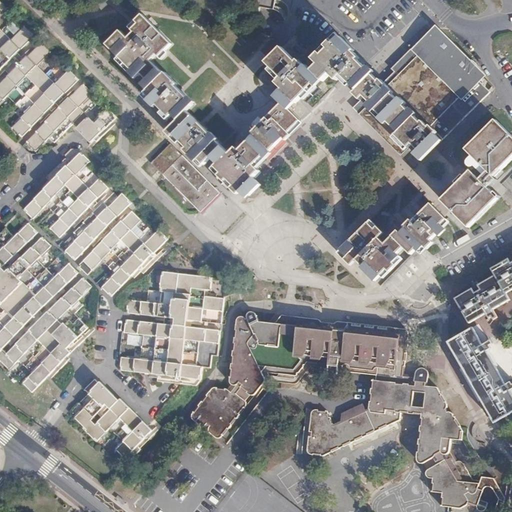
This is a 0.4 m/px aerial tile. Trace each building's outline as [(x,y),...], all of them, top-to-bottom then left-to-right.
[(275,0),(221,0),(261,8),(274,10),(275,0)] [(148,80),(143,85),(150,92),(154,96),(151,99),(161,108),(165,104),(168,108),(170,107),(176,113),(174,115),(179,120),(188,111),(194,104),(183,93),(180,90),(176,86),(178,85),(166,73),(164,75),(151,61),(157,55),(159,57),(168,48),(172,44),(145,17),(138,23),(143,28),(137,34),(134,32),(128,39),(120,31),(109,42),(115,49),(113,51),(139,77),(141,74),(148,80)] [(2,30),(0,32),(0,70),(35,35),(25,25),(24,26),(11,39),(2,30)] [(482,76),(436,31),(384,83),(388,86),(421,53),(463,94),(428,129),(441,142),(446,137),(491,92),(478,80),(482,76)] [(342,75),(352,85),(367,70),(357,60),(359,58),(354,52),(355,51),(340,36),(316,61),(319,64),(312,71),(307,65),(306,67),(299,60),(298,61),(282,47),(267,62),(273,68),(281,60),(286,65),(279,72),(283,76),(277,83),(283,89),(276,97),(282,102),(287,107),(293,101),(295,104),(302,98),(307,103),(321,90),(315,85),(320,79),(323,82),(331,74),(337,80),(342,75)] [(52,52),(42,42),(0,83),(0,103),(8,95),(17,105),(47,75),(38,65),(50,54),(52,52)] [(381,80),(379,82),(373,75),(358,90),(354,94),(367,107),(360,114),(401,156),(409,148),(413,144),(419,150),(415,154),(422,161),(426,157),(441,142),(428,129),(463,94),(421,53),(388,86),(384,83),(381,80)] [(47,75),(17,105),(26,114),(12,128),(13,129),(14,129),(22,137),(79,80),(69,69),(68,71),(56,83),(47,75)] [(94,94),(84,84),(26,141),(34,150),(35,152),(49,137),(54,142),(74,123),(85,133),(84,135),(86,137),(87,136),(91,140),(90,141),(91,142),(117,117),(107,107),(105,108),(93,120),(80,107),(91,96),(92,95),(94,94)] [(223,146),(200,123),(188,111),(179,120),(169,130),(187,148),(189,146),(194,151),(192,153),(205,165),(212,158),(218,164),(216,167),(222,173),(217,178),(226,188),(230,191),(235,186),(241,192),(244,190),(255,178),(254,178),(261,171),(255,166),(251,162),(256,157),(260,161),(270,151),(255,136),(243,148),(249,154),(246,157),(240,151),(237,147),(231,154),(223,146)] [(252,133),(255,136),(270,151),(283,138),(286,141),(291,135),(288,133),(277,121),(280,118),(273,111),(252,133)] [(489,172),(481,181),(471,171),(465,178),(463,176),(461,174),(453,182),(457,186),(442,201),(468,226),(466,227),(468,229),(470,228),(501,197),(497,192),(495,194),(490,189),(498,180),(502,184),(510,177),(502,170),(510,162),(511,160),(511,135),(509,133),(497,120),(467,150),(476,159),(489,172)] [(221,193),(176,149),(171,144),(152,163),(201,213),(221,193)] [(74,145),(65,155),(66,157),(46,177),(51,182),(24,209),(32,217),(32,218),(33,219),(47,205),(54,212),(94,172),(87,165),(91,161),(85,155),(74,145)] [(110,188),(94,172),(54,212),(60,218),(50,229),(51,230),(52,229),(60,237),(110,188)] [(75,260),(132,202),(123,193),(109,207),(104,202),(74,232),(79,237),(65,251),(66,252),(67,252),(75,260)] [(417,250),(423,244),(425,247),(432,240),(430,238),(436,232),(438,234),(445,227),(443,226),(441,224),(447,219),(431,203),(424,211),(428,214),(399,243),(393,236),(385,244),(379,250),(373,244),(379,238),(381,236),(380,234),(368,223),(354,237),(341,250),(354,264),(357,260),(363,266),(362,267),(376,281),(400,257),(395,252),(402,245),(411,253),(416,248),(417,250)] [(102,260),(109,267),(139,237),(132,230),(142,220),(132,211),(83,261),(91,269),(92,270),(102,260)] [(0,269),(38,232),(29,224),(30,224),(29,222),(14,237),(6,229),(7,229),(6,228),(0,233),(0,269)] [(111,296),(168,238),(159,229),(157,231),(158,231),(146,243),(139,237),(109,267),(116,273),(102,287),(103,289),(104,288),(111,296)] [(0,315),(47,269),(38,260),(52,246),(50,244),(50,245),(42,237),(0,279),(0,315)] [(474,291),(457,301),(462,310),(468,320),(485,311),(489,317),(492,315),(493,317),(496,315),(493,309),(510,299),(502,286),(508,283),(511,290),(511,289),(511,256),(497,265),(502,273),(497,276),(496,275),(472,288),(474,291)] [(24,365),(75,314),(84,305),(79,300),(93,286),(92,285),(91,286),(83,278),(7,353),(3,348),(78,273),(70,265),(71,264),(69,263),(55,277),(47,269),(0,315),(0,361),(8,369),(9,370),(20,360),(23,363),(23,364),(24,365)] [(502,273),(497,265),(492,268),(496,275),(497,276),(502,273)] [(127,312),(221,323),(222,315),(224,298),(210,297),(211,291),(212,291),(212,289),(211,289),(212,277),(163,271),(160,291),(149,290),(147,302),(128,299),(127,312)] [(472,288),(455,299),(457,301),(474,291),(472,288)] [(210,391),(191,416),(191,417),(192,418),(193,419),(202,426),(205,425),(207,423),(210,426),(209,428),(208,430),(208,431),(216,437),(218,439),(219,439),(220,439),(248,404),(244,400),(250,393),(253,396),(265,382),(265,381),(265,378),(262,372),(296,377),(317,351),(323,355),(326,358),(329,334),(326,334),(318,334),(318,328),(321,327),(321,326),(322,324),(322,322),(320,319),(282,315),(271,329),(262,327),(255,313),(253,312),(251,311),(249,312),(248,314),(247,316),(247,317),(245,319),(243,317),(241,317),(238,317),(236,321),(229,381),(229,382),(230,384),(232,385),(232,390),(228,391),(226,389),(226,393),(210,391)] [(89,328),(75,314),(24,365),(25,366),(26,365),(26,366),(33,373),(23,383),(24,384),(33,392),(46,378),(68,356),(72,353),(68,349),(89,328)] [(120,370),(200,379),(202,366),(210,367),(211,356),(217,356),(221,331),(126,319),(124,333),(144,335),(141,359),(122,357),(120,370)] [(500,511),(506,499),(493,478),(481,476),(480,480),(473,480),(462,462),(459,460),(457,460),(455,461),(450,452),(451,439),(453,439),(455,416),(453,415),(452,412),(450,411),(447,412),(445,414),(443,411),(446,410),(447,409),(448,407),(448,405),(438,387),(428,386),(429,374),(428,371),(427,369),(425,368),(422,367),(419,368),(418,369),(416,372),(415,381),(404,380),(408,335),(408,331),(406,329),(347,322),(337,321),(335,323),(335,324),(333,334),(329,334),(326,358),(330,358),(329,370),(329,373),(330,375),(332,376),(333,376),(335,376),(337,374),(338,373),(339,366),(360,368),(360,370),(360,371),(365,374),(377,375),(376,380),(373,380),(370,409),(366,411),(363,403),(342,413),(342,422),(335,425),(328,411),(314,410),(312,412),(312,414),(310,432),(313,432),(312,436),(310,436),(308,450),(309,452),(311,454),(313,454),(323,455),(400,420),(401,413),(422,415),(417,458),(418,460),(420,463),(422,463),(425,463),(427,461),(431,468),(428,470),(427,472),(427,474),(428,477),(430,478),(433,478),(432,492),(442,493),(441,505),(464,509),(468,504),(472,511),(500,511)] [(506,415),(511,411),(511,401),(506,392),(511,388),(511,385),(511,386),(509,383),(503,386),(484,353),(489,350),(488,346),(489,346),(487,343),(483,345),(473,328),(451,341),(455,346),(457,345),(460,351),(459,351),(458,352),(458,353),(458,354),(460,358),(461,360),(462,362),(462,364),(463,366),(465,367),(466,367),(467,367),(469,367),(469,368),(468,369),(481,392),(483,391),(484,392),(483,393),(482,394),(482,395),(483,398),(484,400),(485,401),(485,404),(486,405),(486,406),(487,407),(488,407),(489,407),(491,405),(493,407),(491,408),(495,415),(497,417),(498,417),(500,417),(502,416),(505,415),(506,415)] [(111,428),(130,408),(122,399),(96,424),(92,420),(101,411),(103,413),(116,401),(113,398),(114,397),(100,383),(79,403),(81,405),(81,404),(85,408),(75,418),(76,419),(83,426),(83,427),(87,431),(87,432),(89,434),(89,433),(97,441),(111,428)] [(153,431),(130,408),(111,428),(114,431),(114,432),(116,434),(116,433),(124,441),(116,450),(117,451),(118,451),(125,458),(133,451),(136,454),(141,449),(138,446),(146,438),(148,440),(150,439),(147,436),(153,431)] [(294,454),(282,463),(291,475),(303,466),(294,454)] [(304,511),(305,511),(315,500),(293,483),(283,496),(304,511)]
